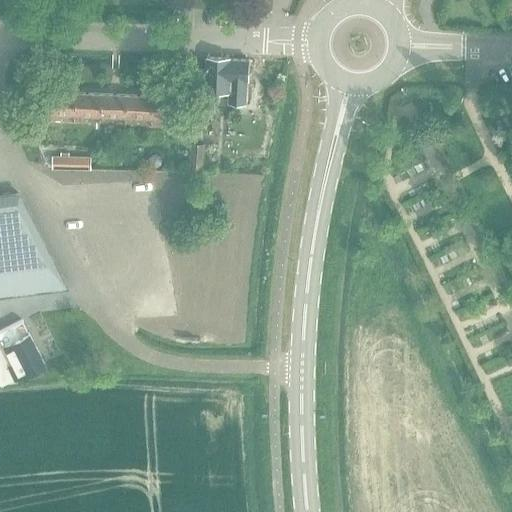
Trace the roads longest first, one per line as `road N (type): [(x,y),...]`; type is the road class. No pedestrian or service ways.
road 1 (residential): [(0,118),(85,289),(151,359),(299,371)]
road 2 (tertiary): [(264,41),(0,33)]
road 3 (secondary): [(299,371),(327,169)]
road 4 (secondary): [(309,511),(299,371)]
